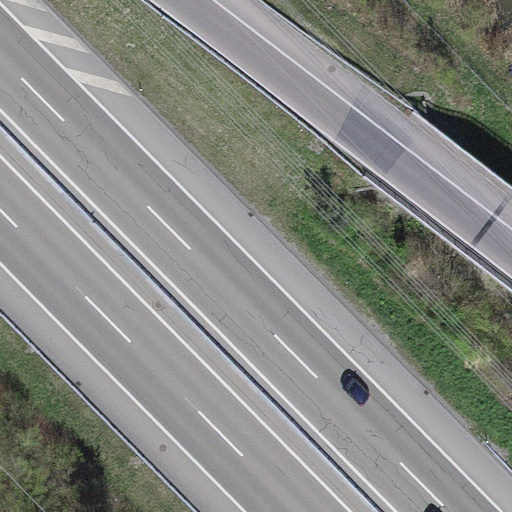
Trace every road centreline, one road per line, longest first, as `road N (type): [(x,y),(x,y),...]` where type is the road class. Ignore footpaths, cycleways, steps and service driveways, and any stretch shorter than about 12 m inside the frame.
road 1 (motorway): [(446,511),(0,59)]
road 2 (motorway): [(0,212),(295,511)]
road 3 (motorway): [(511,245),(191,0)]
